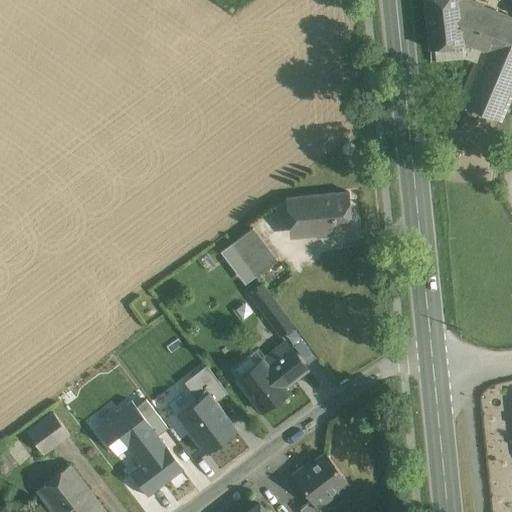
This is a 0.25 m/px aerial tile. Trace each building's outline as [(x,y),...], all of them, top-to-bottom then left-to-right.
[(502,18),(459,0),(425,0),(431,48),(465,44),(478,50),(487,54),(502,18)] [(487,54),(478,50),(455,104),(500,122),(511,92),(511,21),(502,18),(487,54)] [(349,192),(298,197),(289,201),(291,230),(300,232),(300,236),(301,236),(352,231),(349,192)] [(277,260),(253,228),(232,243),(256,276),(277,260)] [(278,305),(266,314),(283,337),(295,328),(278,305)] [(286,343),(238,381),(262,412),(287,392),(283,387),(306,369),(286,343)] [(48,412),(22,431),(34,447),(59,429),(48,412)] [(327,454),(311,466),(310,465),(300,473),(308,484),(302,488),(312,500),(316,505),(317,505),(347,481),(327,454)] [(105,511),(70,465),(37,491),(53,511),(105,511)] [(322,511),(317,505),(316,505),(312,500),(300,509),(302,511),(322,511)] [(266,511),(260,503),(248,511),(266,511)]
